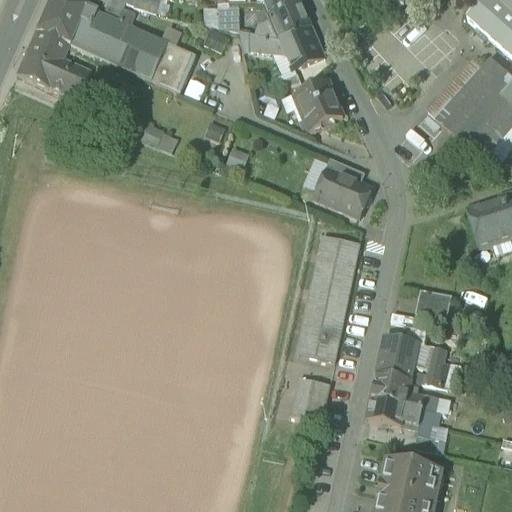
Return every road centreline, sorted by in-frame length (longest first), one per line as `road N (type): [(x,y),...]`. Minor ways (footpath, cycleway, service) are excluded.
road 1 (residential): [(389,179),(398,228),(332,511)]
road 2 (residential): [(312,0),(389,179)]
road 3 (unknown): [(254,129),(389,179)]
